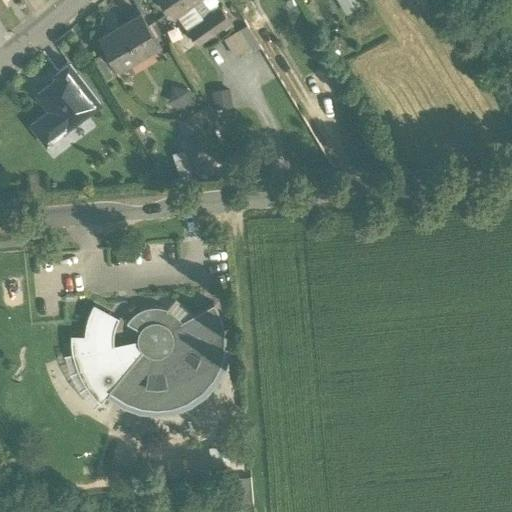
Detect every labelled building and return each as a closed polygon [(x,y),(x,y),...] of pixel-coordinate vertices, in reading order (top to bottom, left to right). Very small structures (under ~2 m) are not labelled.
[(162,0),(173,16),(193,2),(195,0),(162,0)] [(211,14),(201,0),(195,0),(193,2),(204,18),(188,30),(197,43),(230,19),(221,6),(211,14)] [(360,3),(358,0),(339,0),(346,11),(360,3)] [(140,15),(100,38),(118,70),(158,46),(140,15)] [(224,34),(233,56),(259,46),(250,24),(224,34)] [(69,64),(53,76),(56,79),(37,94),(50,110),(31,125),(46,145),(100,103),(69,64)] [(173,87),(169,99),(184,103),(187,91),(173,87)] [(193,115),(200,125),(215,116),(208,106),(193,115)] [(328,145),(318,149),(327,169),(336,164),(328,145)] [(214,301),(180,322),(177,317),(172,313),(167,311),(168,307),(156,305),(144,307),(134,313),(127,322),(140,330),(138,333),(138,335),(138,338),(138,340),(138,342),(139,345),(140,348),(143,351),(108,392),(109,393),(111,390),(127,400),(141,405),(157,406),(172,404),(186,399),(201,389),(213,375),(219,362),(223,346),(224,346),(225,338),(224,329),(223,323),(221,318),(218,310),(214,301)] [(108,392),(143,351),(140,348),(139,345),(138,342),(138,340),(114,345),(113,338),(114,331),(116,325),(119,318),(94,305),(90,312),(87,320),(86,327),(85,336),(71,336),(72,345),(73,354),(75,363),(78,372),(86,387),(93,395),(100,402),(108,392)] [(252,477),(240,478),(241,504),(254,504),(252,477)]
